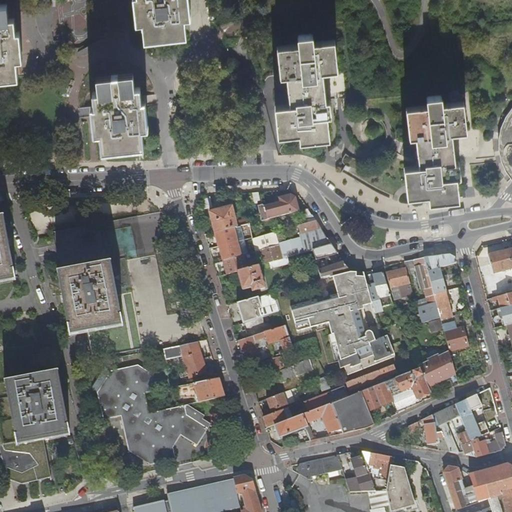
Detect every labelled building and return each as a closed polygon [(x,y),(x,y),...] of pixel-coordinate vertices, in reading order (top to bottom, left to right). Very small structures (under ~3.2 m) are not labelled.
[(143,0),(142,0),(144,16),(146,28),(151,28),(153,46),(196,41),(194,23),(199,23),(197,0),(143,0)] [(14,20),(12,5),(0,6),(0,85),(24,83),(22,64),(29,63),(25,34),(22,34),(20,19),(14,20)] [(300,48),(299,40),(283,41),(283,49),(262,52),(265,83),(272,83),(275,112),(259,114),(260,126),(261,136),(262,146),(284,144),(285,152),(317,148),(314,124),(319,124),(317,107),(313,108),(310,79),(326,77),(323,45),(300,48)] [(139,95),(138,81),(99,85),(100,100),(95,100),(96,115),(92,116),(96,145),(103,145),(104,164),(149,159),(147,140),(153,139),(150,109),(146,110),(145,95),(139,95)] [(435,103),(419,105),(419,113),(398,115),(401,146),(408,146),(411,176),(395,178),(398,210),(420,207),(421,215),(453,212),(450,187),(454,187),(452,172),(449,173),(446,141),(461,140),(458,108),(436,111),(435,103)] [(263,204),(258,205),(261,221),(298,211),(295,198),(291,196),(279,198),(280,202),(266,206),(263,204)] [(205,214),(211,235),(222,233),(236,229),(230,207),(205,214)] [(190,339),(165,210),(54,232),(61,271),(109,262),(121,324),(89,330),(94,358),(190,339)] [(0,280),(12,278),(0,216),(0,280)] [(318,222),(317,220),(298,226),(305,253),(313,251),(312,250),(331,244),(325,235),(320,226),(318,222)] [(222,233),(211,235),(219,263),(244,256),(247,255),(244,242),(251,240),(248,226),(236,229),(222,233)] [(252,239),(255,252),(261,250),(265,264),(270,263),(285,259),(282,250),(279,250),(274,232),(252,239)] [(334,249),(331,244),(312,250),(313,251),(315,260),(337,253),(334,249)] [(493,274),(511,268),(511,248),(488,255),(493,274)] [(313,251),(305,253),(302,254),(303,259),(309,258),(311,267),(317,265),(315,260),(313,251)] [(450,255),(424,258),(426,264),(428,271),(439,268),(456,264),(455,258),(450,255)] [(244,256),(219,263),(220,265),(224,276),(233,276),(247,269),(244,256)] [(285,259),(270,263),(271,268),(290,263),(288,258),(285,259)] [(424,258),(414,261),(415,267),(426,264),(424,258)] [(318,270),(321,280),(328,278),(330,278),(332,277),(347,273),(350,272),(343,261),(318,270)] [(109,262),(61,271),(73,333),(89,330),(121,324),(109,262)] [(426,264),(415,267),(421,290),(432,287),(428,271),(426,264)] [(393,271),(386,273),(390,288),(399,286),(400,289),(402,288),(402,285),(406,285),(408,292),(413,290),(406,268),(400,270),(393,271)] [(428,271),(432,287),(433,290),(434,293),(445,290),(439,268),(428,271)] [(247,269),(233,276),(238,295),(247,292),(248,297),(262,293),(255,270),(247,269)] [(353,271),(350,272),(347,273),(351,289),(352,288),(356,302),(358,301),(360,310),(365,309),(363,304),(372,301),(366,276),(358,276),(357,272),(353,271)] [(351,289),(347,273),(332,277),(336,291),(339,293),(337,296),(335,295),(290,308),(297,332),(328,323),(332,335),(333,334),(341,360),(338,361),(341,369),(350,365),(351,368),(360,364),(358,361),(372,356),(375,362),(394,355),(386,336),(368,343),(365,335),(361,336),(360,330),(363,329),(359,314),(358,314),(358,311),(360,310),(358,301),(356,302),(352,288),(351,289)] [(390,296),(383,274),(373,276),(379,299),(390,296)] [(419,314),(422,323),(440,318),(434,293),(433,290),(428,291),(431,304),(418,308),(419,314)] [(434,293),(440,318),(441,320),(452,316),(445,290),(434,293)] [(511,305),(511,292),(497,297),(500,308),(511,305)] [(260,295),(239,301),(245,321),(263,317),(279,311),(274,293),(261,296),(260,295)] [(511,323),(511,305),(500,308),(502,316),(505,326),(507,325),(511,323)] [(412,316),(415,325),(422,323),(419,314),(412,316)] [(442,325),(454,322),(452,316),(441,320),(442,325)] [(245,321),(248,338),(265,331),(267,330),(263,317),(245,321)] [(267,330),(265,331),(269,344),(281,341),(284,352),(295,348),(286,325),(267,330)] [(444,333),(447,343),(449,352),(467,347),(462,328),(444,333)] [(248,338),(239,341),(246,362),(261,357),(259,348),(265,346),(268,354),(272,353),(269,344),(265,331),(248,338)] [(164,350),(166,360),(183,357),(189,378),(207,372),(198,342),(164,350)] [(316,356),(312,343),(305,345),(310,359),(316,356)] [(7,383),(7,381),(0,346),(0,456),(8,480),(21,484),(50,477),(41,439),(20,442),(7,383)] [(259,348),(261,357),(268,354),(265,346),(259,348)] [(449,352),(418,366),(420,369),(428,387),(447,378),(452,388),(458,384),(449,352)] [(279,371),(286,368),(281,356),(273,358),(263,362),(264,366),(261,367),(263,373),(266,372),(267,375),(279,371)] [(312,371),(308,360),(286,368),(279,371),(283,382),(312,371)] [(87,371),(86,364),(85,363),(77,365),(79,373),(80,373),(85,372),(87,371)] [(397,371),(394,364),(347,382),(350,389),(360,386),(369,382),(397,371)] [(121,416),(122,420),(124,432),(129,451),(152,466),(176,459),(174,450),(174,448),(181,435),(198,445),(211,424),(203,418),(205,415),(188,405),(149,413),(147,405),(145,394),(145,393),(158,390),(155,375),(138,365),(111,371),(109,373),(97,394),(104,420),(121,416)] [(167,368),(171,388),(179,386),(174,367),(167,368)] [(410,408),(433,397),(428,387),(420,369),(385,382),(391,401),(394,400),(397,409),(399,413),(410,408)] [(55,372),(7,381),(7,383),(55,373),(55,372)] [(57,372),(55,372),(55,373),(60,401),(67,434),(70,433),(62,401),(57,372)] [(55,373),(7,383),(20,442),(41,439),(67,434),(60,401),(55,373)] [(331,389),(326,377),(318,380),(322,392),(331,389)] [(193,383),(195,391),(199,402),(225,397),(219,378),(193,383)] [(391,401),(385,382),(361,391),(369,410),(391,401)] [(173,396),(195,391),(193,383),(179,386),(171,388),(173,396)] [(294,402),(289,390),(267,399),(271,411),(294,402)] [(361,391),(348,396),(332,403),(310,411),(308,412),(301,414),(287,420),(275,425),(279,438),(305,428),(310,441),(314,440),(309,426),(308,426),(306,423),(323,417),(331,436),(365,429),(375,425),(374,424),(369,410),(361,391)] [(327,392),(304,401),(306,407),(308,412),(310,411),(332,403),(327,392)] [(476,395),(454,404),(461,419),(464,425),(465,429),(466,431),(477,426),(470,411),(481,406),(476,395)] [(435,414),(450,452),(456,453),(459,454),(447,423),(457,418),(458,420),(461,419),(454,404),(435,414)] [(283,409),(263,417),(267,428),(275,425),(287,420),(283,409)] [(438,443),(439,450),(450,452),(435,414),(422,421),(424,424),(425,424),(426,432),(428,441),(428,444),(438,443)] [(417,423),(409,427),(412,433),(420,429),(417,423)] [(484,434),(488,433),(484,423),(477,426),(466,431),(466,432),(470,440),(484,434)] [(458,435),(466,455),(476,457),(470,440),(466,432),(464,433),(458,435)] [(505,445),(502,433),(495,435),(496,441),(486,443),(489,454),(501,451),(505,445)] [(470,440),(476,457),(489,454),(486,443),(484,434),(470,440)] [(392,457),(362,452),(364,456),(370,474),(371,478),(388,480),(390,471),(392,457)] [(300,464),(298,468),(299,475),(300,474),(309,480),(312,477),(342,470),(337,456),(300,464)] [(364,456),(362,457),(368,475),(370,474),(364,456)] [(357,477),(346,481),(350,492),(368,492),(376,492),(371,478),(370,474),(368,475),(362,457),(351,460),(357,477)] [(492,511),(511,511),(511,466),(507,465),(478,473),(470,475),(473,487),(465,489),(461,477),(459,469),(449,466),(444,472),(457,510),(477,503),(478,502),(488,499),(491,509),(492,511)] [(390,506),(390,511),(391,511),(413,508),(405,474),(390,471),(388,480),(387,491),(390,506)] [(470,475),(461,477),(465,489),(473,487),(470,475)] [(245,477),(234,479),(237,493),(243,492),(247,510),(242,511),(241,511),(261,511),(252,481),(245,477)] [(234,479),(167,494),(168,495),(170,500),(135,508),(134,508),(134,511),(198,511),(207,510),(205,501),(214,499),(217,510),(240,505),(237,493),(234,479)] [(376,492),(368,492),(372,509),(390,506),(387,491),(376,492)] [(457,511),(483,511),(491,509),(488,499),(478,502),(477,503),(457,510),(457,511)] [(290,501),(293,509),(293,511),(300,511),(297,500),(290,501)]
